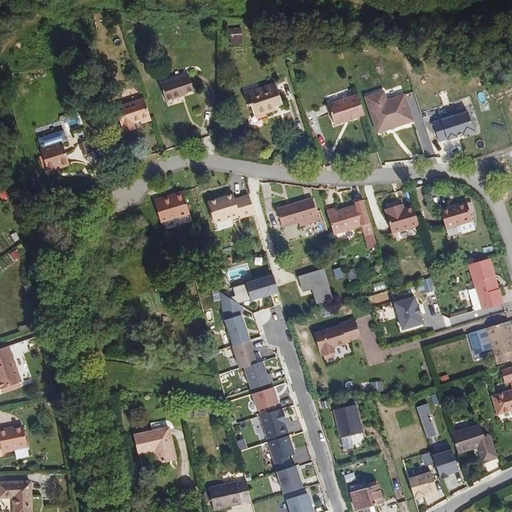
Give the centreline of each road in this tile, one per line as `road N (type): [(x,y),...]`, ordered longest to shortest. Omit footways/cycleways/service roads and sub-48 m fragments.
road 1 (residential): [(115,187),(208,161),(269,174),(424,169),(463,176),(491,194),(511,246)]
road 2 (residential): [(275,330),(340,511)]
road 3 (track): [(492,0),(432,13),(367,0)]
